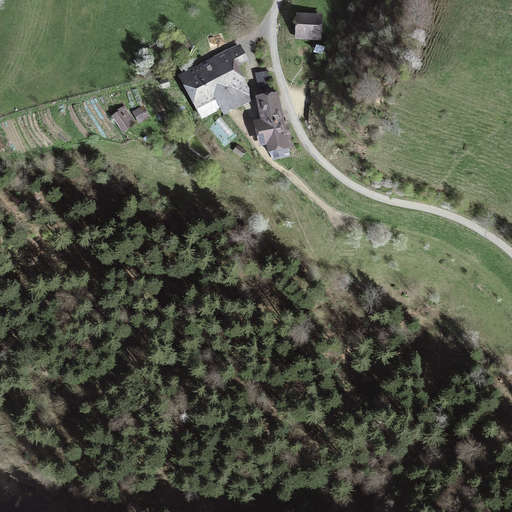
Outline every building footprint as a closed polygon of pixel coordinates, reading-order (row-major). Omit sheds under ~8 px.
[(298,40),(321,41),(322,18),(299,17),(298,40)] [(226,115),(244,105),(241,99),(250,94),(236,67),(246,62),(241,52),(186,80),(200,107),(217,98),(226,115)] [(275,161),(293,157),(290,145),(293,145),(289,125),(281,127),(269,74),(256,77),(267,126),(260,127),(263,144),(271,142),(275,161)] [(135,122),(124,106),(118,110),(120,112),(113,116),(123,130),(135,122)] [(149,115),(143,107),(135,112),(141,121),(149,115)]
